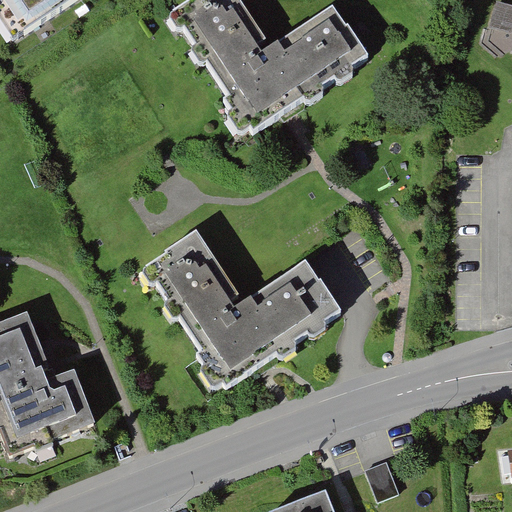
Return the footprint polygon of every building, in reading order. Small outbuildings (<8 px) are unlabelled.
[(66,0),(0,0),(0,40),(8,53),(74,11),(66,0)] [(354,74),(371,62),(336,12),(267,59),(261,49),(270,43),(240,0),(195,0),(197,3),(171,20),(182,35),(186,32),(198,50),(192,54),(204,70),(209,67),(233,102),(229,106),(236,116),(230,120),(244,140),(254,133),(258,139),(292,116),(308,105),(314,113),(333,100),(327,92),(337,85),(344,94),(360,83),(354,74)] [(511,25),(491,20),(485,44),(508,50),(511,33),(511,25)] [(307,265),(237,312),(231,303),(240,297),(198,235),(167,256),(168,258),(143,275),(152,289),(159,285),(172,305),(167,309),(177,324),(182,320),(205,353),(199,356),(207,368),(201,372),(215,393),(225,386),(229,392),(280,358),(285,364),(301,353),(296,345),(310,335),(315,342),(329,332),(325,326),(343,314),(323,284),(321,285),(307,265)] [(45,454),(86,439),(68,392),(49,400),(22,331),(0,339),(0,451),(7,469),(32,459),(35,467),(47,462),(45,454)] [(511,445),(511,457),(500,459),(504,484),(511,482),(511,442),(511,443),(511,445)] [(359,488),(367,511),(394,511),(382,480),(359,488)] [(339,511),(332,493),(284,511),(339,511)]
